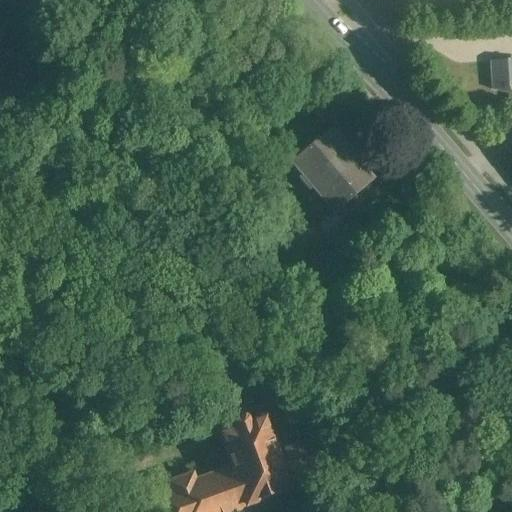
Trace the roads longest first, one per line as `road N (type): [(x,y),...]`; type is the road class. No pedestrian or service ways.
road 1 (track): [(247,246),(511,422)]
road 2 (secondary): [(511,224),(304,0)]
road 3 (residential): [(82,511),(0,218)]
road 4 (residential): [(0,163),(247,246)]
